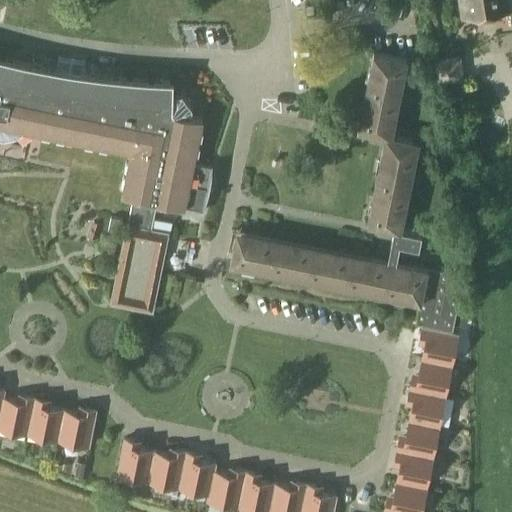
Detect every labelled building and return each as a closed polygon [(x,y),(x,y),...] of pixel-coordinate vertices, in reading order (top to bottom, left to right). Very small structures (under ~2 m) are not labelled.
[(509,0),(460,0),(463,18),(511,10),(509,0)] [(312,1),(303,1),(304,10),(312,10),(312,1)] [(408,58),(374,51),(358,128),(386,134),(367,222),(394,228),(391,240),(419,246),(422,232),(395,226),(414,138),(386,132),(398,72),(405,73),(408,58)] [(456,78),(457,52),(438,52),(438,77),(456,78)] [(0,138),(4,139),(17,137),(28,129),(43,132),(42,134),(50,136),(50,134),(57,135),(57,137),(65,139),(65,137),(86,141),(85,143),(93,145),(94,142),(100,144),(100,146),(108,148),(108,145),(131,150),(129,159),(127,159),(125,167),(128,167),(126,174),(124,174),(122,181),(125,182),(122,193),(133,195),(127,223),(116,275),(115,280),(112,298),(117,299),(138,303),(153,306),(169,231),(166,231),(152,228),(158,200),(203,210),(203,211),(204,209),(205,207),(205,205),(206,203),(207,202),(207,200),(208,198),(208,196),(209,194),(209,192),(210,191),(210,189),(211,187),(211,185),(211,183),(212,181),(212,179),(212,177),(212,175),(212,174),(213,172),(213,170),(213,168),(213,166),(213,164),(212,164),(212,165),(194,161),(196,152),(198,152),(200,144),(198,144),(199,137),(201,137),(203,130),(201,129),(203,118),(191,116),(193,107),(183,93),(174,93),(174,81),(163,80),(163,78),(155,77),(155,80),(148,79),(148,77),(140,77),(140,79),(130,78),(120,77),(120,75),(113,74),(112,76),(105,76),(106,73),(98,72),(97,75),(87,74),(66,70),(56,69),(57,66),(49,65),(49,67),(42,66),(42,64),(34,62),(34,64),(24,62),(14,60),(15,58),(7,56),(7,58),(0,56),(0,55),(0,54),(0,138)] [(123,217),(111,215),(108,227),(120,229),(123,217)] [(95,219),(90,234),(100,237),(104,222),(95,219)] [(412,269),(236,234),(231,261),(421,299),(417,320),(453,327),(464,273),(413,263),(412,269)] [(458,309),(455,323),(467,325),(469,311),(458,309)] [(423,357),(453,363),(459,332),(424,325),(421,336),(428,337),(423,357)] [(411,387),(446,394),(453,363),(423,357),(419,378),(413,377),(411,387)] [(411,418),(440,424),(446,394),(411,387),(409,397),(415,398),(411,418)] [(0,426),(29,433),(36,397),(27,395),(25,401),(6,397),(4,396),(0,415),(0,426)] [(59,439),(66,409),(45,404),(46,399),(36,397),(29,433),(59,439)] [(66,409),(59,439),(90,446),(98,410),(87,408),(86,413),(66,409)] [(398,448),(434,455),(440,424),(411,418),(407,439),(400,438),(398,448)] [(195,431),(207,441),(214,433),(222,440),(223,439),(204,421),(195,431)] [(148,480),(155,450),(135,446),(136,440),(126,438),(118,474),(148,480)] [(266,459),(273,448),(259,440),(253,450),(266,459)] [(155,450),(148,480),(178,486),(186,450),(177,448),(176,454),(155,450)] [(398,479),(428,485),(434,455),(398,448),(396,458),(402,459),(398,479)] [(186,450),(178,486),(208,493),(213,468),(216,469),(217,463),(196,459),(197,452),(186,450)] [(78,460),(75,474),(83,475),(86,462),(78,460)] [(239,504),(246,469),(236,467),(235,473),(216,469),(213,468),(208,493),(207,498),(239,504)] [(269,511),(276,481),(255,477),(256,471),(246,469),(239,504),(269,511)] [(422,511),(428,485),(398,479),(394,499),(388,498),(386,509),(400,511),(422,511)] [(275,511),(301,511),(308,482),(298,480),(297,486),(276,481),(269,511),(275,511)] [(308,482),(301,511),(334,511),(338,494),(317,490),(318,484),(308,482)]
